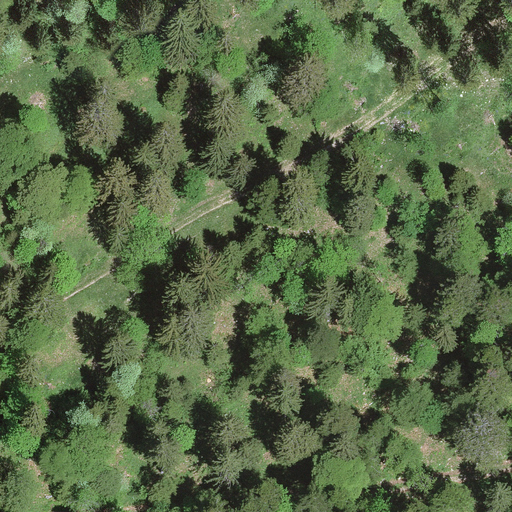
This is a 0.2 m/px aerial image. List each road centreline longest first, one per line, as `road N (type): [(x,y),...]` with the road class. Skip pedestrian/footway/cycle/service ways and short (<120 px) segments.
road 1 (track): [(511,21),(332,145),(205,203),(0,329)]
road 2 (track): [(163,511),(511,470)]
